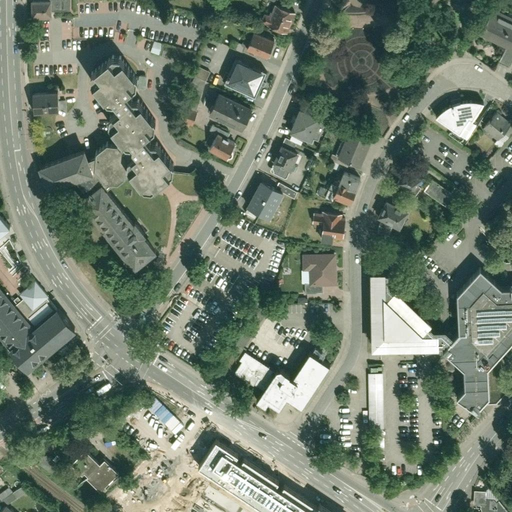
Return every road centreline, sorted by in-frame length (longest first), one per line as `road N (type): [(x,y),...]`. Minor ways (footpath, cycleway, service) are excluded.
road 1 (residential): [(455,75),(433,91),(373,178),(356,243),(355,345),(289,450)]
road 2 (residential): [(125,344),(171,292),(222,213),(322,0)]
road 3 (tertiary): [(125,344),(53,264),(24,201),(11,136)]
road 4 (tertiary): [(289,450),(125,344)]
road 5 (tertiary): [(11,136),(6,0)]
